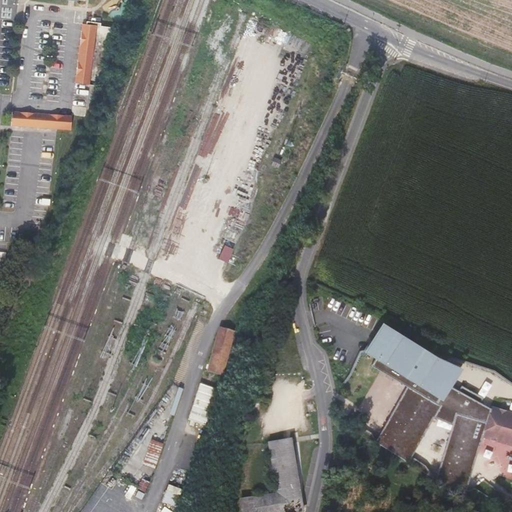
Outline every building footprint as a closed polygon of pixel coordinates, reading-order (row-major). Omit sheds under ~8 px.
[(92,85),(99,25),(85,23),(78,83),(92,85)] [(74,119),(32,114),(14,112),(13,126),(31,128),(73,133),(74,119)] [(447,384),(458,366),(384,322),(364,353),(375,360),(373,365),(408,386),(380,436),(412,457),(435,417),(454,425),(439,475),(467,494),(483,438),(511,446),(511,411),(492,406),(491,408),(481,403),(484,398),(462,386),(460,391),(447,384)] [(224,331),(213,369),(228,374),(239,335),(224,331)] [(190,419),(207,424),(218,389),(202,383),(190,419)] [(144,466),(155,470),(164,445),(152,441),(144,466)] [(302,511),(289,441),(266,446),(276,496),(240,503),(241,511),(302,511)] [(164,502),(178,507),(184,489),(170,484),(164,502)]
